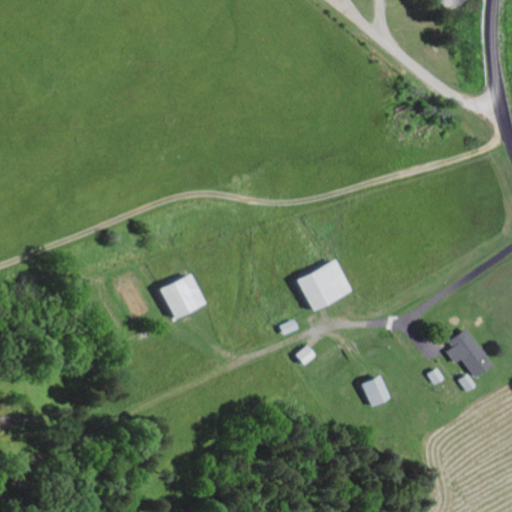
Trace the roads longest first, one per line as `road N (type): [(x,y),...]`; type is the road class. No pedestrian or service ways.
road 1 (residential): [(11,511),(76,451),(299,360),(511,260)]
road 2 (residential): [(504,92),(436,90),(308,0)]
road 3 (residential): [(511,132),(503,72),(507,0)]
